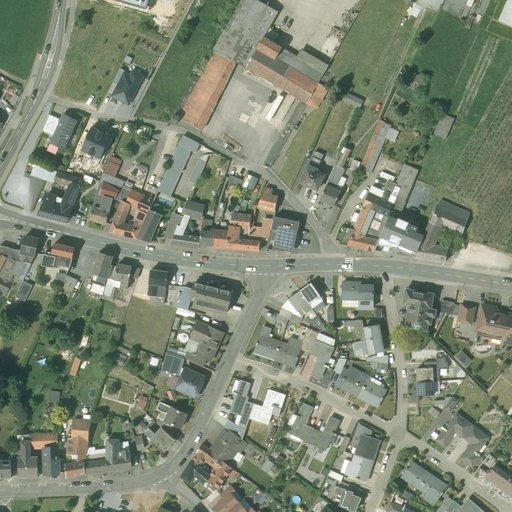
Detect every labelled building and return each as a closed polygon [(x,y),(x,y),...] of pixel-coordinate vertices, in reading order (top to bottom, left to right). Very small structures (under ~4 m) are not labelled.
[(104,0),(148,12),(151,0),(104,0)] [(237,62),(246,68),(264,38),(279,12),(258,0),(243,0),(215,51),(237,62)] [(511,0),(507,0),(498,21),(511,26),(511,0)] [(298,58),(264,38),(246,68),(307,104),(307,103),(318,84),(329,65),(303,50),(298,58)] [(201,78),(191,96),(214,108),(237,62),(215,51),(201,78)] [(121,69),(113,83),(118,86),(125,73),(126,71),(121,69)] [(125,73),(118,86),(113,96),(129,104),(143,77),(133,71),(131,76),(125,73)] [(427,81),(409,73),(403,87),(421,95),(427,81)] [(201,78),(195,75),(171,121),(177,124),(180,118),(202,129),(214,108),(191,96),(201,78)] [(318,84),(307,103),(317,108),(328,89),(318,84)] [(364,101),(346,93),(342,100),(360,109),(364,101)] [(454,119),(443,114),(434,134),(445,139),(452,123),(454,119)] [(61,119),(50,115),(43,131),(54,136),(61,119)] [(54,136),(50,143),(65,150),(78,120),(70,117),(68,121),(62,118),(61,119),(54,136)] [(89,160),(99,164),(111,135),(92,127),(82,151),(91,155),(89,160)] [(374,135),(365,157),(374,161),(383,138),(374,135)] [(158,191),(171,196),(196,142),(184,136),(158,191)] [(324,155),(315,151),(313,156),(321,160),(324,155)] [(348,156),(341,153),(335,165),(342,168),(348,156)] [(206,157),(198,155),(190,180),(198,182),(206,157)] [(321,160),(313,156),(310,163),(318,166),(321,160)] [(374,161),(365,157),(360,170),(369,175),(375,161),(374,161)] [(318,166),(310,163),(301,183),(310,187),(310,188),(314,190),(315,189),(317,190),(324,175),(316,171),(318,166)] [(51,169),(36,164),(32,175),(46,180),(47,178),(51,169)] [(404,164),(391,194),(396,197),(405,201),(418,170),(404,164)] [(335,165),(326,185),(333,188),(334,186),(336,187),(344,169),(342,168),(335,165)] [(51,169),(47,178),(54,180),(58,171),(51,169)] [(67,175),(58,171),(54,180),(69,186),(72,187),(73,184),(80,188),(83,180),(67,174),(67,175)] [(247,173),(240,187),(247,190),(253,176),(247,173)] [(231,174),(228,180),(242,184),(244,178),(231,174)] [(122,185),(104,175),(101,180),(104,182),(119,191),(122,186),(122,185)] [(119,191),(104,182),(100,195),(122,201),(122,200),(123,198),(118,195),(120,191),(119,191)] [(64,199),(48,193),(39,215),(67,222),(75,198),(80,188),(73,184),(72,187),(69,186),(64,199)] [(326,185),(319,200),(334,206),(341,190),(336,187),(334,186),(333,188),(326,185)] [(139,194),(122,186),(119,191),(120,191),(118,195),(123,198),(122,200),(132,204),(130,208),(132,209),(133,207),(139,194)] [(372,187),(357,223),(352,222),(350,229),(341,226),(339,233),(338,232),(337,235),(338,235),(336,240),(340,241),(340,243),(373,251),(383,228),(387,219),(389,215),(388,215),(396,197),(391,194),(390,194),(390,195),(384,192),(372,187)] [(272,190),(264,189),(258,206),(275,210),(278,197),(271,196),(272,190)] [(153,200),(139,194),(133,207),(148,213),(149,210),(152,203),(153,200)] [(101,209),(93,207),(90,220),(106,224),(110,208),(107,207),(109,201),(104,200),(101,209)] [(122,201),(110,232),(122,235),(125,225),(123,224),(130,208),(132,204),(122,200),(122,201)] [(469,213),(440,200),(437,207),(447,211),(467,220),(469,213)] [(189,203),(187,202),(183,214),(185,214),(185,215),(191,216),(201,219),(201,218),(202,215),(204,206),(189,203)] [(165,209),(152,203),(149,210),(160,215),(162,216),(165,209)] [(447,211),(437,207),(434,214),(444,218),(444,217),(447,211)] [(146,218),(137,238),(151,242),(153,234),(152,234),(160,215),(149,210),(148,213),(146,218)] [(467,220),(447,211),(444,217),(450,220),(448,227),(462,233),(467,220)] [(171,220),(165,240),(172,241),(177,225),(180,227),(185,215),(185,214),(183,214),(171,212),(168,218),(171,220)] [(223,213),(220,227),(216,227),(216,230),(215,230),(214,246),(216,247),(217,248),(220,248),(221,247),(227,248),(229,225),(231,225),(232,214),(224,213),(224,212),(223,212),(223,213)] [(242,215),(232,214),(231,225),(229,225),(227,248),(240,249),(240,239),(236,239),(237,235),(239,235),(240,227),(241,227),(242,215)] [(444,218),(434,214),(429,223),(440,227),(441,224),(444,218)] [(191,216),(185,215),(180,227),(186,228),(191,216)] [(410,224),(408,223),(408,222),(407,222),(406,226),(400,224),(402,221),(399,219),(399,218),(398,218),(398,219),(389,215),(387,219),(383,228),(373,251),(386,253),(387,253),(388,253),(388,252),(389,251),(392,243),(409,250),(407,254),(414,257),(416,252),(419,245),(420,245),(426,231),(425,231),(423,235),(416,232),(418,227),(417,227),(410,224)] [(136,219),(133,226),(125,225),(122,235),(137,238),(146,218),(142,216),(139,221),(136,219)] [(293,252),(299,222),(288,220),(274,216),(273,219),(271,231),(269,240),(267,249),(276,251),(276,250),(285,252),(285,251),(293,252)] [(450,220),(444,217),(444,218),(441,224),(448,227),(450,220)] [(213,220),(204,218),(201,231),(211,232),(211,229),(212,221),(213,220)] [(273,219),(264,219),(263,229),(255,229),(250,228),(249,240),(260,241),(260,242),(263,242),(263,239),(269,240),(271,231),(273,219)] [(440,227),(429,223),(426,231),(420,245),(419,245),(416,252),(414,257),(445,262),(447,249),(441,248),(442,246),(432,244),(440,227)] [(200,238),(183,235),(186,228),(180,227),(177,225),(172,241),(171,244),(199,248),(200,245),(200,238)] [(211,232),(201,231),(200,238),(200,245),(214,246),(215,230),(211,229),(211,232)] [(38,240),(25,237),(22,251),(19,250),(16,261),(15,260),(14,264),(10,273),(13,274),(20,278),(25,262),(31,264),(35,256),(38,240)] [(249,240),(240,239),(240,249),(259,251),(260,242),(260,241),(249,240)] [(75,248),(55,243),(53,252),(45,251),(42,265),(54,268),(54,267),(59,268),(59,266),(70,268),(71,265),(75,248)] [(19,250),(0,245),(0,278),(9,283),(13,274),(10,273),(14,264),(15,260),(16,261),(19,250)] [(113,257),(99,252),(93,273),(108,279),(113,266),(111,265),(113,257)] [(132,267),(117,264),(114,280),(121,281),(120,288),(127,289),(129,282),(129,283),(132,267)] [(168,272),(151,270),(148,295),(150,296),(156,296),(158,285),(166,287),(168,272)] [(108,279),(93,273),(91,280),(94,282),(91,291),(103,294),(108,279)] [(9,283),(0,278),(0,291),(4,294),(9,283)] [(79,283),(68,278),(62,289),(73,295),(79,283)] [(108,279),(103,294),(110,297),(114,286),(120,288),(121,281),(114,280),(108,279)] [(33,285),(23,281),(15,297),(25,301),(33,285)] [(227,291),(195,282),(193,288),(191,298),(196,300),(195,304),(226,313),(231,297),(227,291)] [(371,285),(360,285),(360,282),(343,282),(342,299),(359,300),(372,300),(371,285)] [(311,283),(300,291),(309,304),(319,296),(311,283)] [(166,287),(158,285),(156,296),(165,297),(166,287)] [(193,288),(184,286),(178,307),(187,310),(191,298),(193,288)] [(433,294),(405,289),(403,305),(408,306),(404,327),(427,331),(428,324),(431,324),(432,317),(435,317),(436,310),(431,309),(433,294)] [(300,291),(289,299),(298,311),(299,310),(309,304),(300,291)] [(165,297),(156,296),(150,296),(150,302),(164,304),(165,297)] [(319,296),(309,304),(312,308),(323,301),(319,296)] [(372,300),(359,300),(359,308),(372,308),(372,300)] [(454,303),(442,300),(439,312),(452,315),(454,303)] [(309,304),(299,310),(302,315),(312,308),(309,304)] [(475,307),(462,304),(458,322),(471,324),(475,307)] [(494,309),(482,306),(477,332),(492,335),(493,333),(504,336),(503,341),(511,342),(511,315),(493,312),(494,309)] [(302,317),(282,308),(279,314),(288,319),(299,324),(302,317)] [(288,319),(279,314),(276,320),(286,325),(288,319)] [(362,320),(350,321),(351,330),(359,329),(359,328),(363,328),(362,320)] [(224,332),(198,321),(191,338),(201,342),(196,353),(196,354),(206,359),(212,361),(224,332)] [(363,328),(365,341),(381,338),(378,325),(363,328)] [(264,326),(258,343),(256,342),(256,345),(257,346),(254,353),(274,360),(280,342),(268,338),(271,329),(264,326)] [(135,345),(139,334),(124,329),(120,340),(135,345)] [(310,338),(305,348),(311,350),(315,340),(310,338)] [(381,338),(365,341),(368,353),(383,351),(381,338)] [(292,347),(280,342),(274,360),(294,367),(296,360),(298,361),(299,357),(298,356),(302,342),(295,340),(292,347)] [(333,348),(315,340),(311,350),(309,353),(319,357),(311,374),(321,378),(325,366),(328,368),(329,366),(326,364),(333,348)] [(419,342),(406,344),(407,352),(420,350),(419,342)] [(466,364),(472,358),(462,349),(457,355),(466,364)] [(132,355),(121,350),(114,366),(124,371),(132,355)] [(196,353),(188,350),(185,357),(185,358),(203,366),(206,359),(196,354),(196,353)] [(177,355),(167,352),(162,371),(171,374),(177,355)] [(185,357),(177,355),(171,374),(179,376),(185,358),(185,357)] [(388,355),(375,355),(375,362),(377,363),(388,363),(388,355)] [(346,359),(340,359),(335,370),(340,373),(346,359)] [(87,362),(81,360),(77,371),(84,373),(87,362)] [(350,367),(345,378),(344,377),(342,380),(343,380),(340,387),(359,397),(367,381),(360,377),(362,373),(350,367)] [(432,368),(416,369),(417,382),(433,381),(432,374),(435,374),(435,369),(432,369),(432,368)] [(204,378),(185,369),(176,388),(195,397),(204,378)] [(340,375),(335,385),(340,387),(343,380),(342,380),(344,377),(340,375)] [(240,381),(237,392),(234,391),(233,393),(236,394),(230,412),(242,416),(243,416),(246,407),(247,407),(248,403),(244,401),(250,384),(240,381)] [(386,390),(367,381),(359,397),(377,407),(381,400),(382,401),(383,398),(382,397),(386,390)] [(433,381),(417,382),(417,395),(433,394),(433,393),(433,381)] [(59,401),(60,390),(50,389),(49,400),(59,401)] [(269,390),(263,407),(259,406),(258,411),(255,420),(268,424),(274,406),(277,408),(277,406),(274,405),(278,393),(269,390)] [(285,395),(278,393),(274,405),(277,406),(281,408),(285,395)] [(457,401),(452,397),(444,408),(450,412),(457,401)] [(187,414),(160,402),(157,409),(168,414),(166,420),(165,421),(177,426),(181,428),(187,414)] [(248,403),(247,407),(246,407),(243,416),(249,418),(253,404),(248,403)] [(253,404),(249,418),(255,420),(258,411),(259,406),(253,404)] [(304,404),(298,415),(295,414),(294,415),(297,416),(293,426),(289,433),(302,439),(306,431),(309,427),(305,425),(313,408),(304,404)] [(146,413),(137,422),(144,429),(153,420),(146,413)] [(456,413),(446,428),(443,426),(442,428),(444,430),(436,440),(444,446),(455,431),(463,437),(472,426),(456,413)] [(293,414),(288,424),(293,426),(297,416),(294,415),(293,414)] [(243,416),(242,416),(239,426),(237,425),(236,426),(239,428),(235,434),(240,438),(242,439),(249,418),(243,416)] [(177,426),(165,421),(166,420),(159,417),(157,423),(161,427),(172,437),(177,426)] [(322,433),(319,431),(316,436),(318,437),(314,445),(325,450),(333,434),(337,436),(338,435),(334,433),(340,421),(331,417),(322,433)] [(92,421),(73,419),(71,439),(89,440),(89,431),(90,429),(90,427),(92,421)] [(236,426),(229,421),(224,427),(226,427),(235,434),(239,428),(236,426)] [(371,431),(358,424),(355,436),(360,438),(361,435),(369,437),(369,436),(369,437),(371,431)] [(472,426),(463,437),(468,441),(471,437),(472,437),(478,430),(472,426)] [(161,427),(155,434),(149,428),(145,433),(151,439),(164,452),(175,440),(172,437),(161,427)] [(226,427),(209,450),(220,458),(228,465),(245,441),(244,441),(242,439),(240,438),(235,434),(226,427)] [(306,431),(302,439),(307,442),(313,429),(309,427),(306,431)] [(313,429),(307,442),(314,445),(318,437),(316,436),(319,431),(313,429)] [(472,437),(471,437),(468,441),(471,443),(460,458),(468,464),(475,454),(479,456),(480,455),(477,452),(488,437),(478,430),(472,437)] [(99,436),(89,431),(89,440),(99,441),(99,436)] [(57,433),(40,434),(41,449),(44,449),(44,448),(58,448),(57,433)] [(38,457),(30,457),(30,449),(29,434),(17,435),(18,477),(38,477),(38,457)] [(40,434),(29,434),(30,449),(41,449),(40,434)] [(369,437),(369,436),(369,437),(361,435),(360,438),(354,455),(373,461),(379,441),(372,438),(372,437),(369,437)] [(142,436),(135,438),(137,449),(145,448),(142,436)] [(350,438),(344,436),(340,446),(346,448),(350,438)] [(71,439),(69,439),(67,455),(78,456),(85,456),(89,440),(71,439)] [(119,440),(108,440),(108,451),(119,451),(119,440)] [(202,444),(191,461),(200,467),(206,460),(214,466),(220,458),(209,450),(206,447),(202,444)] [(58,448),(44,448),(44,449),(44,459),(58,458),(58,448)] [(123,454),(119,455),(119,451),(108,451),(107,460),(109,460),(111,470),(132,467),(129,450),(123,451),(123,454)] [(373,461),(354,455),(350,467),(348,475),(356,477),(356,479),(359,480),(360,478),(366,481),(373,461)] [(78,456),(76,464),(65,464),(66,473),(66,478),(86,474),(84,464),(84,462),(85,456),(78,456)] [(58,458),(44,459),(45,474),(66,473),(65,464),(59,465),(58,458)] [(220,458),(214,466),(216,468),(210,476),(206,482),(216,490),(232,468),(228,465),(220,458)] [(0,460),(0,477),(11,478),(11,460),(0,460)] [(107,460),(93,462),(95,472),(111,470),(109,460),(107,460)] [(191,461),(181,477),(189,483),(191,481),(194,476),(201,482),(204,484),(206,482),(210,476),(200,467),(191,461)] [(412,461),(407,468),(407,467),(404,470),(405,471),(401,477),(419,489),(429,473),(412,461)] [(93,462),(84,464),(86,474),(95,472),(93,462)] [(511,479),(501,472),(502,471),(494,465),(486,477),(511,495),(511,483),(510,482),(511,479)] [(339,474),(330,470),(328,476),(337,480),(339,474)] [(446,485),(429,473),(419,489),(437,501),(441,495),(442,496),(444,493),(443,492),(446,485)] [(201,482),(194,476),(191,481),(197,486),(201,482)] [(337,480),(328,476),(325,481),(335,485),(337,480)] [(230,486),(220,494),(224,499),(230,493),(231,494),(234,491),(230,486)] [(345,490),(337,486),(334,493),(342,497),(345,490)] [(216,490),(207,498),(211,502),(220,494),(216,490)] [(352,493),(345,490),(342,497),(343,497),(340,505),(355,511),(360,498),(351,494),(352,493)] [(413,495),(405,491),(402,496),(411,500),(413,495)] [(230,493),(224,499),(214,508),(217,511),(228,511),(239,503),(231,494),(230,493)] [(483,511),(468,499),(461,507),(460,508),(461,508),(464,511),(483,511)] [(461,507),(453,500),(447,507),(445,510),(447,511),(457,511),(461,508),(460,508),(461,507)] [(412,511),(405,509),(406,505),(404,505),(403,508),(391,502),(387,511),(412,511)] [(246,511),(239,503),(228,511),(246,511)] [(443,503),(436,511),(435,511),(443,511),(445,510),(447,507),(443,503)]
